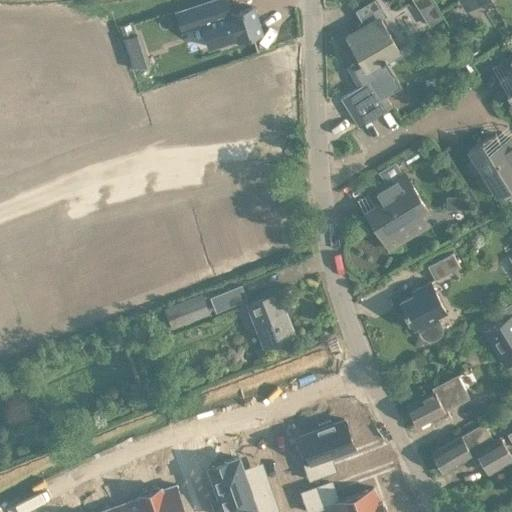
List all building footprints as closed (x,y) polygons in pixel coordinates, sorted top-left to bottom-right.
[(227,0),(200,0),(177,8),(178,12),(183,26),(192,23),(199,21),(207,45),(222,40),(223,42),(259,31),(251,4),(231,11),(227,0)] [(360,83),(340,96),(357,124),(389,103),(382,92),(396,84),(381,58),(384,56),(383,55),(396,47),(378,15),(383,12),(376,0),(371,0),(356,9),(364,23),(344,34),(354,51),(356,50),(360,56),(348,63),(360,83)] [(431,2),(419,9),(427,22),(438,15),(431,2)] [(511,51),(502,57),(509,68),(497,76),(511,101),(511,51)] [(103,74),(82,81),(96,123),(97,123),(119,115),(109,88),(122,84),(113,60),(100,65),(103,74)] [(57,79),(44,84),(52,108),(64,104),(73,131),(96,123),(82,81),(60,88),(57,79)] [(10,109),(0,112),(0,151),(2,159),(3,158),(25,151),(16,123),(28,119),(20,95),(6,100),(10,109)] [(511,136),(501,143),(493,131),(466,147),(494,193),(511,182),(511,136)] [(375,201),(363,209),(388,247),(426,222),(419,211),(425,207),(408,180),(407,180),(400,169),(399,170),(392,159),(376,170),(383,180),(368,190),(375,201)] [(243,201),(216,208),(220,222),(229,220),(235,248),(239,248),(240,255),(266,249),(264,241),(282,237),(280,228),(281,228),(280,226),(279,226),(278,219),(279,219),(278,217),(277,217),(275,208),(247,215),(243,201)] [(164,213),(153,216),(167,260),(193,252),(180,210),(165,215),(164,213)] [(143,222),(129,227),(142,268),(167,260),(153,216),(142,220),(143,222)] [(114,229),(103,232),(117,276),(142,268),(129,227),(115,231),(114,229)] [(26,268),(14,272),(22,296),(35,291),(32,280),(56,272),(42,230),(16,239),(26,268)] [(93,238),(78,243),(91,285),(117,276),(103,232),(92,236),(93,238)] [(425,264),(432,278),(457,265),(448,246),(434,253),(437,258),(425,264)] [(412,326),(415,324),(418,332),(421,335),(425,337),(429,337),(434,336),(437,334),(440,329),(440,325),(439,321),(435,314),(444,309),(428,279),(410,289),(411,293),(398,299),(412,326)] [(185,280),(175,284),(178,295),(189,292),(185,280)] [(175,284),(165,287),(168,298),(178,295),(175,284)] [(239,285),(209,296),(214,309),(244,298),(239,285)] [(245,302),(263,346),(293,334),(276,290),(245,302)] [(208,312),(200,291),(161,306),(169,327),(208,312)] [(133,293),(123,296),(127,308),(137,304),(133,293)] [(123,296),(113,299),(117,311),(127,308),(123,296)] [(498,321),(483,330),(503,362),(511,357),(511,299),(492,311),(498,321)] [(428,417),(432,425),(450,416),(445,408),(468,396),(455,373),(430,386),(432,389),(405,403),(415,424),(428,417)] [(301,431),(299,432),(308,459),(302,461),(307,476),(319,472),(318,469),(333,464),(329,453),(331,452),(331,453),(332,453),(332,452),(335,451),(338,450),(338,451),(339,450),(339,449),(352,445),(342,416),(339,417),(337,417),(337,418),(335,419),(334,419),(333,419),(332,419),(332,420),(330,421),(329,421),(328,417),(316,422),(317,425),(316,426),(314,426),(312,426),(312,427),(310,428),(308,428),(307,428),(307,429),(305,430),(303,430),(303,429),(301,430),(301,431)] [(475,460),(480,456),(489,470),(511,455),(499,435),(493,439),(482,420),(433,453),(444,472),(471,454),(475,460)] [(210,464),(207,465),(218,494),(210,497),(215,511),(216,511),(223,510),(223,509),(224,511),(228,511),(251,504),(254,511),(259,511),(272,507),(260,472),(244,478),(240,466),(235,455),(234,455),(226,458),(224,459),(223,458),(217,460),(209,463),(210,464)] [(312,484),(299,488),(307,509),(324,503),(327,511),(378,511),(383,510),(383,509),(380,502),(379,499),(377,500),(371,485),(336,497),(334,498),(332,493),(327,479),(312,484)] [(149,488),(147,488),(155,511),(184,511),(174,482),(159,487),(158,484),(156,485),(149,488)] [(135,496),(123,500),(127,511),(155,511),(147,488),(146,489),(139,491),(136,492),(137,495),(135,496)] [(295,511),(289,494),(278,498),(277,499),(281,511),(295,511)] [(101,507),(98,508),(99,511),(127,511),(123,500),(108,505),(101,507)]
